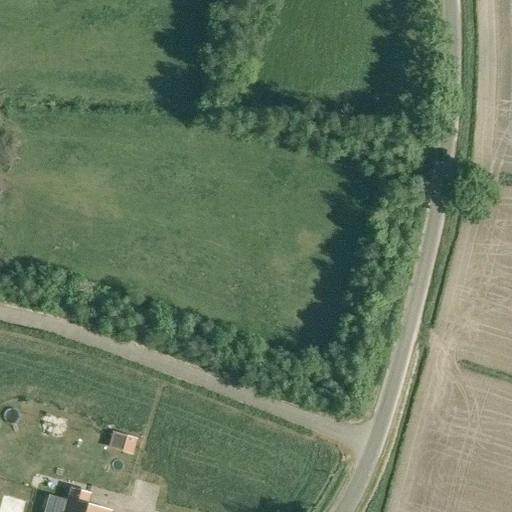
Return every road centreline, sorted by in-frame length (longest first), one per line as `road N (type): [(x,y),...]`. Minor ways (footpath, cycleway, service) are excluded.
road 1 (unclassified): [(347,511),(384,434),(452,121),(454,0)]
road 2 (unknown): [(376,453),(92,341),(0,316)]
